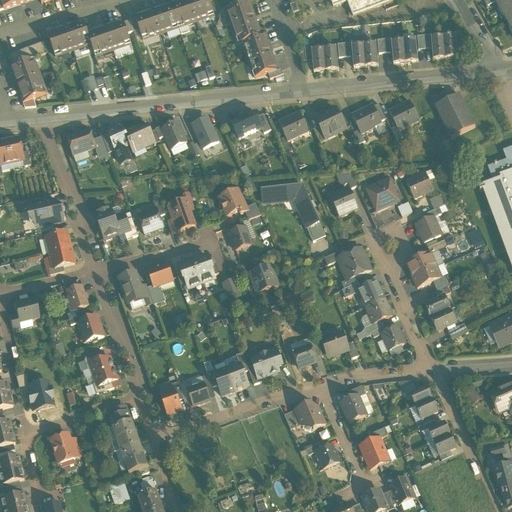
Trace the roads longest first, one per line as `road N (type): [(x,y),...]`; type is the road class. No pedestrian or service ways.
road 1 (residential): [(300,90),(43,119)]
road 2 (residential): [(500,71),(300,90)]
road 3 (residential): [(321,387),(156,442)]
road 4 (residential): [(96,270),(43,119)]
road 5 (residential): [(377,244),(432,370)]
road 6 (residential): [(140,398),(96,270)]
road 7 (residential): [(125,0),(0,35)]
road 8 (residential): [(140,398),(24,434)]
